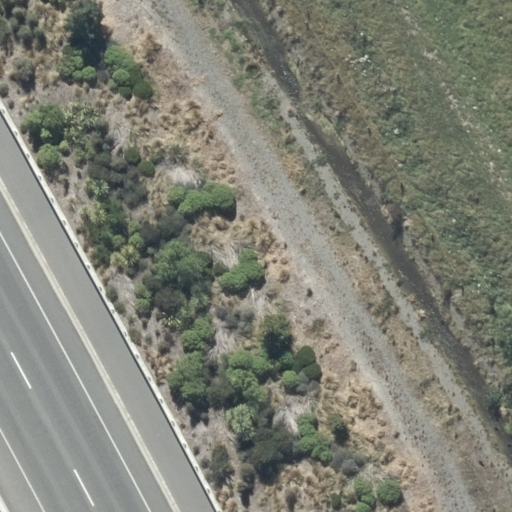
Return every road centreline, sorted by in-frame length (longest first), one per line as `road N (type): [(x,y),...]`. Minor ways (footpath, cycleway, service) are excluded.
road 1 (track): [(154,0),(457,511)]
road 2 (tertiary): [(97,511),(0,331)]
